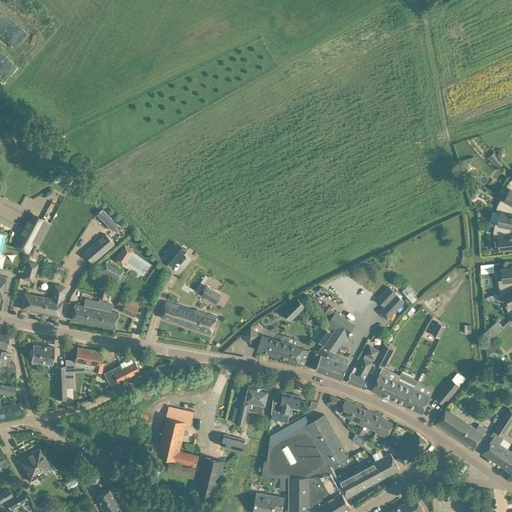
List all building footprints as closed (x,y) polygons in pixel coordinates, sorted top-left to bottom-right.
[(13,72),(0,57),(0,83),(0,84),(13,72)] [(21,142),(15,126),(4,131),(10,146),(21,142)] [(494,151),(488,156),(493,162),(499,156),(494,151)] [(469,160),(466,165),(472,169),(476,164),(469,160)] [(511,178),(509,182),(506,187),(510,190),(504,199),(502,197),(511,203),(511,178)] [(471,181),(465,187),(471,193),(477,188),(471,181)] [(511,203),(502,197),(497,206),(496,212),(491,211),(489,222),(495,223),(511,226),(511,203)] [(44,219),(32,213),(19,238),(31,244),(44,219)] [(511,226),(495,223),(493,232),(494,239),(498,238),(499,249),(507,248),(508,250),(511,249),(511,248),(511,235),(511,233),(511,227),(511,226)] [(105,233),(91,245),(100,256),(114,244),(105,233)] [(173,245),(168,254),(178,260),(184,249),(173,245)] [(32,281),(38,264),(28,260),(22,278),(32,281)] [(104,261),(99,272),(118,281),(124,271),(104,261)] [(493,263),(480,264),(481,273),(482,272),(494,272),(493,269),(493,264),(493,263)] [(503,295),(511,290),(511,265),(510,266),(509,268),(502,268),(503,280),(498,280),(499,287),(503,295)] [(224,307),(229,299),(200,282),(204,275),(195,270),(191,276),(186,285),(216,303),(217,303),(224,307)] [(24,293),(21,308),(59,316),(65,287),(55,285),(52,299),(24,293)] [(405,300),(391,286),(379,298),(385,304),(379,310),(388,318),(405,300)] [(408,286),(402,291),(410,300),(415,295),(408,286)] [(511,315),(511,290),(503,295),(505,294),(510,304),(506,306),(508,312),(511,315)] [(74,304),(71,319),(99,325),(115,329),(118,313),(110,312),(112,305),(105,303),(107,292),(100,291),(98,301),(86,298),(85,301),(84,306),(74,304)] [(283,312),(290,320),(305,305),(298,297),(283,312)] [(119,300),(116,305),(122,308),(121,310),(133,316),(139,305),(127,299),(125,303),(119,300)] [(167,301),(161,317),(211,334),(217,316),(167,301)] [(336,311),(329,322),(336,327),(329,338),(338,344),(345,334),(347,335),(355,324),(336,311)] [(504,328),(497,320),(485,332),(486,344),(504,328)] [(437,322),(432,333),(441,337),(446,326),(437,322)] [(325,328),(316,340),(323,345),(323,344),(332,333),(325,328)] [(2,334),(0,343),(0,346),(6,348),(9,336),(2,334)] [(290,360),(295,346),(262,335),(257,349),(290,360)] [(321,355),(315,370),(342,379),(347,364),(348,360),(347,357),(336,353),(333,352),(338,344),(329,338),(324,345),(323,344),(323,345),(316,353),(321,355)] [(53,363),(54,347),(33,344),(32,350),(30,349),(30,356),(31,356),(31,361),(53,363)] [(373,362),(379,350),(369,345),(364,355),(365,355),(364,357),(363,357),(355,373),(351,371),(347,381),(361,387),(365,377),(373,362)] [(383,369),(384,366),(393,349),(384,345),(374,364),(382,368),(383,369)] [(295,346),(290,360),(298,363),(299,363),(304,365),(309,350),(295,346)] [(78,347),(75,361),(95,364),(93,371),(102,373),(104,363),(99,362),(101,351),(78,347)] [(0,350),(0,364),(6,365),(6,364),(8,364),(10,354),(5,353),(5,351),(0,350)] [(120,365),(103,373),(110,385),(117,381),(118,382),(139,371),(135,362),(122,369),(120,365)] [(56,366),(57,399),(66,399),(66,387),(65,371),(65,366),(56,366)] [(73,371),(65,371),(66,387),(74,387),(73,371)] [(380,373),(371,390),(389,398),(397,381),(380,373)] [(443,404),(460,385),(452,379),(436,398),(443,404)] [(406,406),(414,388),(397,381),(389,398),(406,406)] [(0,384),(0,392),(14,395),(16,387),(0,384)] [(245,400),(242,400),(240,408),(235,407),(232,421),(237,423),(244,425),(250,402),(264,405),(268,389),(249,385),(245,400)] [(406,406),(422,414),(431,396),(414,388),(406,406)] [(299,408),(301,396),(283,392),(282,398),(274,396),(271,413),(281,415),(282,410),(290,412),(292,406),(299,408)] [(336,404),(338,398),(330,395),(328,402),(336,404)] [(312,399),(310,409),(310,410),(317,406),(318,401),(312,399)] [(351,419),(357,405),(345,400),(340,412),(351,417),(350,419),(351,419)] [(18,402),(0,405),(0,417),(20,414),(18,402)] [(363,424),(369,410),(357,405),(351,419),(363,424)] [(157,456),(196,465),(199,456),(179,451),(185,426),(189,427),(193,412),(169,406),(157,456)] [(446,408),(437,422),(475,448),(487,430),(479,424),(476,428),(446,408)] [(495,430),(505,437),(511,427),(511,409),(510,408),(495,430)] [(376,430),(382,416),(369,410),(363,424),(376,430)] [(347,456),(324,414),(310,422),(306,415),(270,435),(267,461),(264,461),(262,476),(289,476),(307,476),(311,476),(329,466),(333,464),(347,456)] [(387,437),(393,423),(382,418),(383,416),(382,416),(376,430),(375,432),(387,437)] [(408,465),(429,442),(417,432),(396,454),(408,465)] [(245,439),(224,433),(221,446),(242,451),(245,439)] [(511,453),(511,452),(499,444),(503,438),(496,433),(492,439),(483,453),(503,466),(511,453)] [(263,444),(245,439),(242,452),(260,457),(263,444)] [(157,445),(146,442),(144,447),(142,447),(140,457),(147,459),(148,452),(155,453),(157,445)] [(136,447),(129,445),(125,458),(133,459),(136,447)] [(40,447),(17,460),(29,481),(44,473),(41,468),(49,464),(40,447)] [(384,477),(400,469),(391,453),(376,461),(375,461),(375,462),(384,477)] [(511,453),(503,466),(511,471),(511,453)] [(215,501),(224,461),(205,457),(195,496),(215,501)] [(363,463),(359,465),(361,469),(370,485),(384,477),(375,462),(366,467),(363,463)] [(194,478),(196,469),(170,463),(167,472),(194,478)] [(352,469),(348,471),(359,491),(370,485),(361,469),(355,473),(352,469)] [(347,497),(359,491),(348,471),(344,473),(347,477),(339,481),(347,497)] [(343,511),(351,507),(346,498),(341,491),(330,473),(319,475),(311,476),(307,476),(289,476),(289,481),(288,511),(310,511),(311,505),(318,505),(322,511),(343,511)] [(280,480),(280,490),(288,490),(288,480),(280,480)] [(81,486),(77,489),(81,495),(85,492),(81,486)] [(0,502),(12,495),(8,488),(0,493),(0,502)] [(102,494),(96,496),(103,508),(98,511),(117,511),(120,511),(109,490),(108,490),(106,489),(102,491),(102,494)] [(10,509),(23,502),(19,495),(6,502),(10,509)] [(273,511),(274,510),(282,511),(284,498),(270,495),(269,499),(256,497),(253,511),(273,511)] [(424,511),(417,497),(406,502),(410,511),(424,511)] [(49,498),(34,506),(37,511),(54,511),(56,511),(49,498)] [(410,511),(406,502),(395,508),(397,511),(410,511)]
